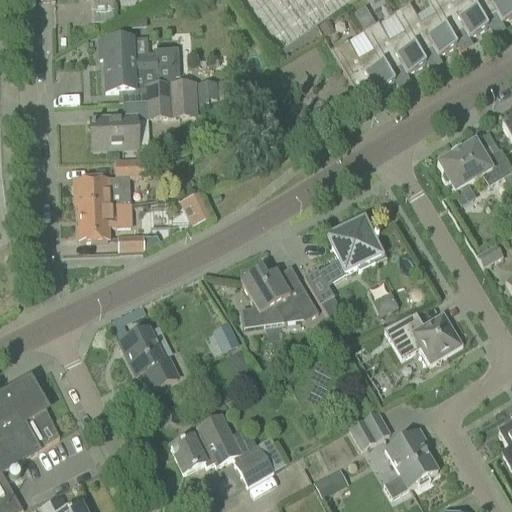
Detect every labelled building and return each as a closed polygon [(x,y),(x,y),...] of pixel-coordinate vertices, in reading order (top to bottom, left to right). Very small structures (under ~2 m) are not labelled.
[(358,0),(229,0),(271,63),(315,32),(320,28),(327,23),(358,0)] [(424,0),(425,0),(435,18),(448,40),(449,40),(462,32),(468,42),(486,32),(482,24),(481,24),(466,0),(424,0)] [(511,20),(511,6),(508,0),(466,0),(481,24),(482,24),(495,16),(501,27),(511,20)] [(455,50),(449,40),(448,40),(435,18),(420,27),(409,9),(393,18),(404,36),(417,58),(418,58),(431,50),(437,61),(455,50)] [(144,29),(144,17),(130,25),(130,30),(144,29)] [(362,37),(373,30),(364,17),(353,24),(362,37)] [(327,23),(320,28),(326,38),(333,33),(327,23)] [(424,68),(418,58),(417,58),(404,36),(388,45),(378,27),(373,30),(362,37),(373,55),(386,77),(386,76),(400,69),(406,79),(424,68)] [(318,37),(315,32),(271,63),(265,67),(272,78),(289,66),(285,61),(318,37)] [(169,90),(171,90),(170,53),(155,54),(155,60),(131,61),(130,43),(97,45),(98,67),(107,67),(107,78),(104,79),(105,97),(122,96),(123,108),(145,107),(169,106),(169,90)] [(393,87),(386,76),(386,77),(373,55),(357,64),(346,47),(331,56),(354,96),(369,87),(375,97),(393,87)] [(195,89),(171,90),(169,90),(169,106),(195,104),(217,103),(216,88),(195,89)] [(146,123),(170,122),(196,121),(195,104),(169,106),(145,107),(146,123)] [(92,156),(111,155),(136,154),(134,122),(90,123),(92,156)] [(511,122),(501,129),(511,148),(511,122)] [(436,168),(453,197),(470,187),(481,181),(487,191),(511,177),(508,173),(498,156),(487,162),(483,156),(481,158),(474,146),(436,168)] [(74,212),(78,212),(78,211),(109,210),(129,210),(128,182),(148,182),(148,165),(113,166),(114,183),(93,184),(73,184),(74,212)] [(199,197),(179,206),(191,232),(211,222),(199,197)] [(78,211),(78,212),(79,247),(107,246),(106,232),(130,232),(129,219),(129,210),(109,210),(78,211)] [(511,232),(511,217),(503,223),(510,234),(511,232)] [(329,246),(329,247),(331,252),(330,252),(345,283),(374,269),(368,257),(380,252),(370,231),(366,233),(362,225),(335,238),(335,239),(331,241),(330,241),(329,242),(329,244),(328,245),(329,246)] [(142,256),(142,254),(142,242),(116,243),(116,257),(142,256)] [(492,251),(476,261),(475,261),(482,274),(500,264),(492,251)] [(273,276),(262,278),(260,273),(239,286),(249,303),(251,314),(240,315),(243,333),(302,325),(303,327),(317,318),(289,272),(276,280),(274,276),(273,276)] [(302,282),(313,299),(319,309),(333,301),(316,274),(302,282)] [(390,298),(372,307),(379,322),(397,312),(390,298)] [(415,318),(384,337),(400,365),(418,354),(428,371),(462,351),(442,318),(421,330),(415,318)] [(328,324),(316,332),(320,339),(332,332),(328,324)] [(227,329),(212,336),(222,355),(236,348),(227,329)] [(152,395),(170,386),(176,383),(167,364),(163,366),(147,333),(118,348),(134,381),(143,377),(152,395)] [(241,351),(191,384),(205,406),(256,374),(241,351)] [(45,415),(28,386),(0,402),(0,511),(20,511),(0,476),(37,455),(58,443),(45,415)] [(361,456),(388,440),(376,418),(348,434),(361,456)] [(195,431),(198,437),(169,452),(183,479),(203,469),(205,473),(213,469),(215,472),(232,464),(234,469),(233,469),(246,492),(271,478),(256,450),(239,459),(220,419),(195,431)] [(511,477),(511,476),(511,424),(511,425),(511,428),(497,437),(507,455),(501,458),(511,477)] [(391,504),(401,499),(416,489),(418,492),(429,486),(427,483),(436,477),(422,453),(426,450),(417,435),(383,455),(398,480),(382,490),(391,504)] [(330,478),(312,487),(320,504),(339,495),(330,478)]
